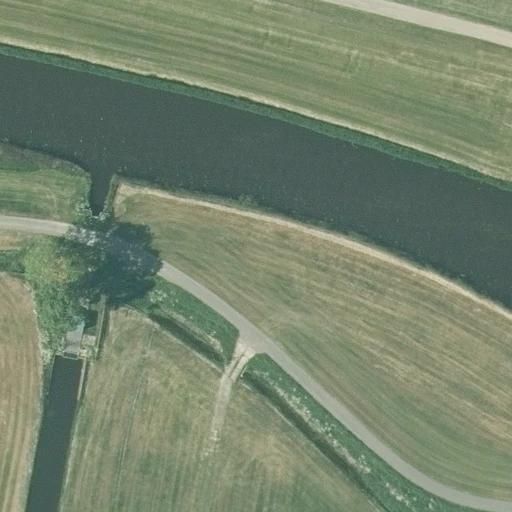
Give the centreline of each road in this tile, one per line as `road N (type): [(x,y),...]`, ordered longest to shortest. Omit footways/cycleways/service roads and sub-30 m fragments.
road 1 (unclassified): [(0,223),(66,231),(136,254),(222,310),(420,481),(511,508)]
road 2 (unclassified): [(343,0),(511,44)]
